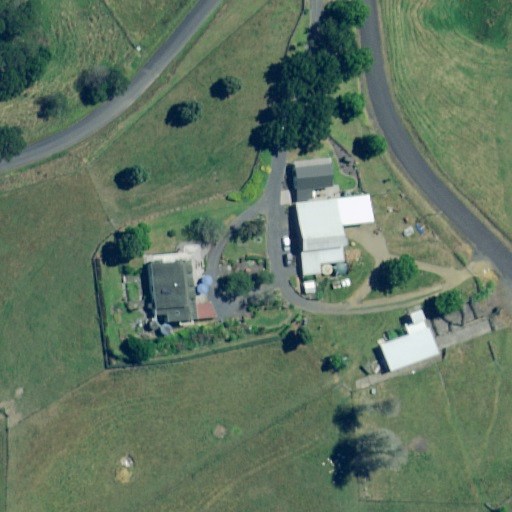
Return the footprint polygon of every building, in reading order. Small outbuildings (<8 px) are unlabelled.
[(335,226),(366,222),(363,195),(337,198),(336,186),(329,186),(326,160),(290,164),(294,203),(291,203),(297,252),(300,276),(317,274),(315,264),(339,261),(338,248),(337,243),(335,226)] [(207,303),(187,305),(183,260),(143,264),(148,315),(159,314),(160,322),(208,317),(207,303)] [(330,267),(329,267),(329,266),(328,265),(327,265),(326,264),(325,264),(324,264),(323,264),(322,264),(321,265),(320,265),(319,266),(319,267),(318,268),(318,269),(318,270),(318,271),(318,272),(319,273),(319,274),(320,275),(321,275),(322,276),(323,276),(324,276),(325,276),(326,276),(327,275),(328,275),(329,274),(329,273),(330,272),(330,273),(331,274),(332,275),(333,276),(334,276),(336,277),(337,277),(338,276),(339,276),(340,276),(341,275),(342,274),(343,273),(344,272),(344,271),(344,269),(344,268),(343,267),(343,266),(342,265),(341,264),(340,263),(339,263),(338,262),(337,262),(335,262),(334,263),(333,263),(332,264),(331,265),(330,266),(330,267)] [(312,281),(299,281),(300,293),(312,293),(312,281)] [(408,321),(401,323),(405,334),(376,345),(385,372),(435,354),(419,308),(405,313),(408,321)]
